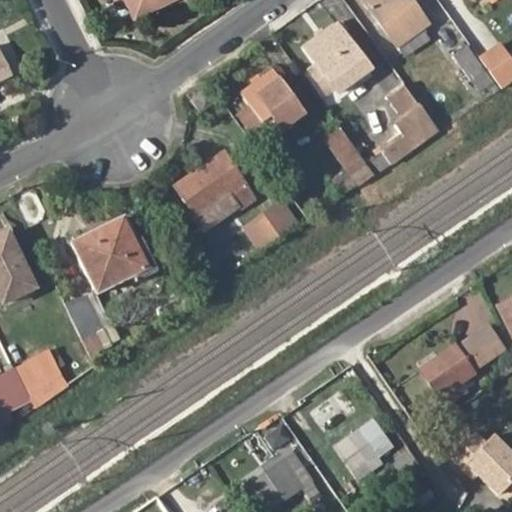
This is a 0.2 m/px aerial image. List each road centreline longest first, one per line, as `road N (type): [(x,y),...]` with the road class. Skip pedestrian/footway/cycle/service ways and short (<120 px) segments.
road 1 (unclassified): [(94,511),(511,226)]
road 2 (unknown): [(364,327),(435,438),(511,511)]
road 3 (residential): [(275,0),(112,119)]
road 4 (residential): [(53,0),(112,119)]
road 5 (residential): [(112,119),(0,174)]
